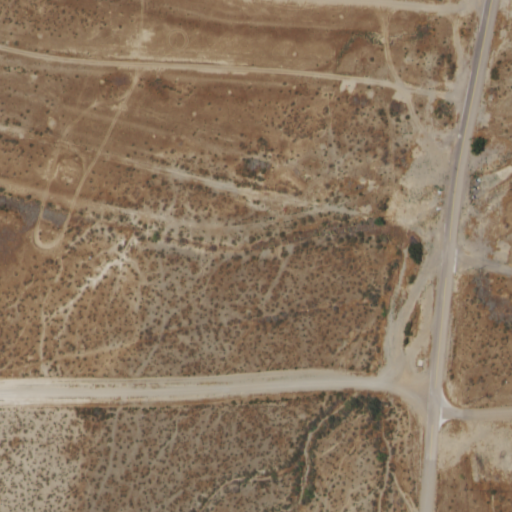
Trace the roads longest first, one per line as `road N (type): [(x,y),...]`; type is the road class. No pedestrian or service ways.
road 1 (track): [(0,128),(308,208),(453,178)]
road 2 (tertiary): [(485,0),(453,178),(434,400)]
